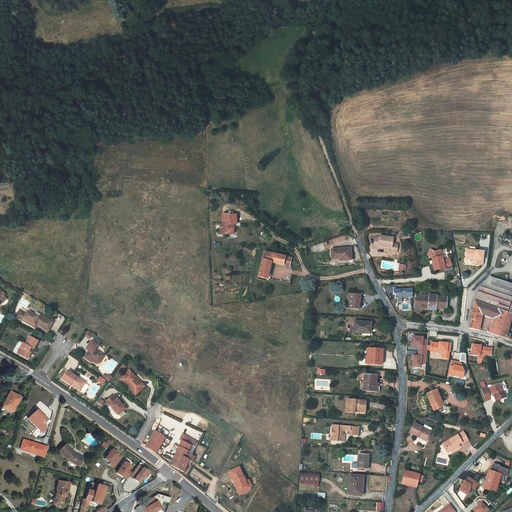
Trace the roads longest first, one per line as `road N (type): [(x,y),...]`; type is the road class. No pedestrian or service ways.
road 1 (track): [(359,241),(297,72),(314,29)]
road 2 (tertiary): [(170,474),(0,355)]
road 3 (residential): [(395,324),(401,415),(388,511)]
road 4 (residential): [(420,511),(511,419)]
